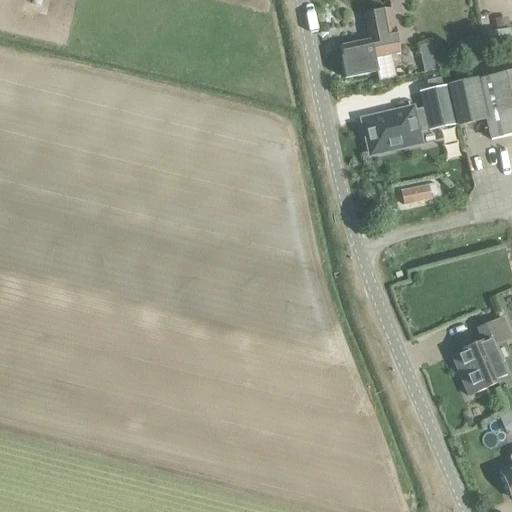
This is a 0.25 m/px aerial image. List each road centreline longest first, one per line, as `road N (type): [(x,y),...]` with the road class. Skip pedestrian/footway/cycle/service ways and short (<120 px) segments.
road 1 (track): [(404,511),(314,276),(284,116),(0,47)]
road 2 (unclassified): [(467,511),(402,361),(343,190),(302,0)]
road 3 (track): [(0,424),(333,511)]
